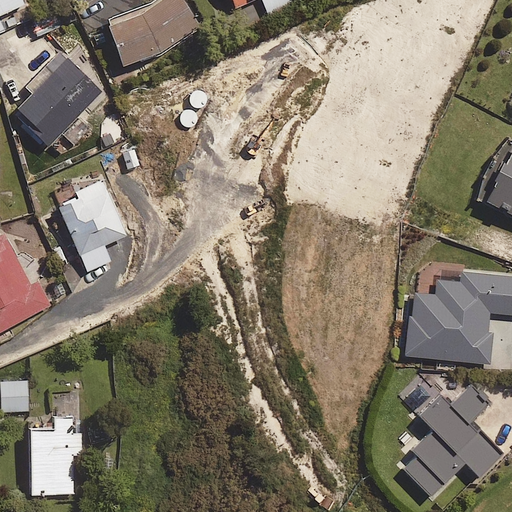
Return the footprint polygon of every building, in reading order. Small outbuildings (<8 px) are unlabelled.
[(0,0),(0,33),(4,32),(0,21),(0,16),(24,5),(21,0),(0,0)] [(109,28),(126,69),(166,52),(201,24),(181,0),(163,0),(149,12),(109,28)] [(232,0),(235,8),(253,0),(260,0),(266,13),(294,1),(293,0),(232,0)] [(101,94),(62,52),(21,90),(29,99),(15,112),(48,147),(63,134),(73,145),(91,127),(79,114),(101,94)] [(511,147),(505,144),(494,156),(487,167),(482,183),(479,201),(511,216),(511,147)] [(131,245),(103,181),(76,193),(78,200),(59,208),(87,272),(112,261),(109,255),(131,245)] [(28,285),(3,236),(0,237),(0,332),(50,307),(37,281),(28,285)] [(511,278),(456,273),(455,284),(430,282),(429,296),(405,294),(399,358),(484,366),(487,337),(482,337),(484,314),(511,317),(511,278)] [(27,380),(0,381),(2,413),(28,412),(27,380)] [(486,402),(468,385),(449,404),(438,393),(416,415),(431,429),(410,451),(414,455),(401,468),(427,495),(462,461),(476,475),(499,452),(468,420),(486,402)] [(72,435),(72,417),(55,417),(55,432),(29,433),(31,497),(73,495),(72,456),(82,456),(81,435),(72,435)]
